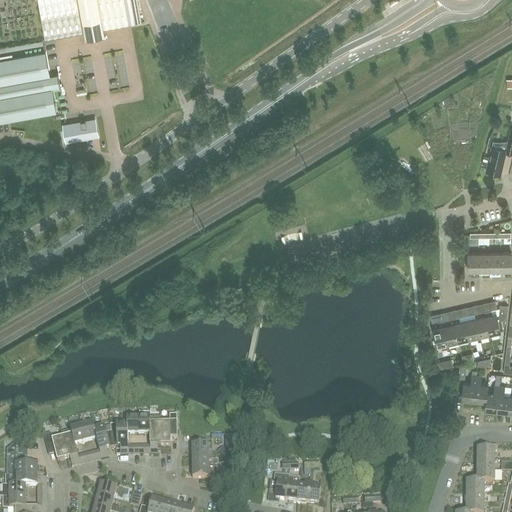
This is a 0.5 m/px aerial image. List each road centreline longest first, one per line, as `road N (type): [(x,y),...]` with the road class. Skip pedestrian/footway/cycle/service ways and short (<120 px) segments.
road 1 (primary): [(0,282),(341,55),(402,28)]
road 2 (unclassified): [(0,251),(367,0)]
road 3 (residential): [(269,511),(112,461),(62,476)]
road 4 (residential): [(450,301),(446,214),(511,192)]
road 5 (tertiary): [(435,511),(461,439),(511,432)]
